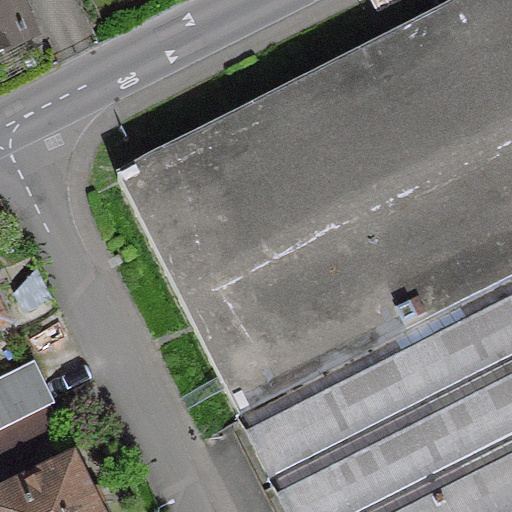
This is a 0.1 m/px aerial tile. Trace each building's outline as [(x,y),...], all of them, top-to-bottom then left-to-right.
[(0,0),(0,49),(24,37),(5,0),(0,0)] [(511,511),(511,0),(472,0),(111,182),(278,511),(511,511)] [(400,0),(368,0),(364,2),(370,15),(400,0)] [(26,385),(0,397),(0,429),(38,410),(26,385)] [(38,410),(0,429),(0,447),(5,458),(51,435),(38,410)] [(0,496),(0,511),(89,511),(88,509),(98,504),(90,490),(81,494),(66,464),(0,496)]
